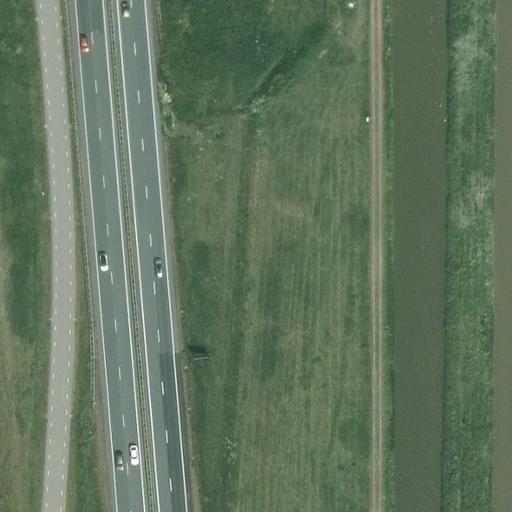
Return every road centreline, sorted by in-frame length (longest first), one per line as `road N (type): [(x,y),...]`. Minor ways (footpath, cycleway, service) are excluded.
road 1 (trunk): [(84,0),(131,511)]
road 2 (trunk): [(172,511),(131,0)]
road 3 (unclassified): [(47,0),(63,260),(52,511)]
road 4 (track): [(375,511),(373,0)]
